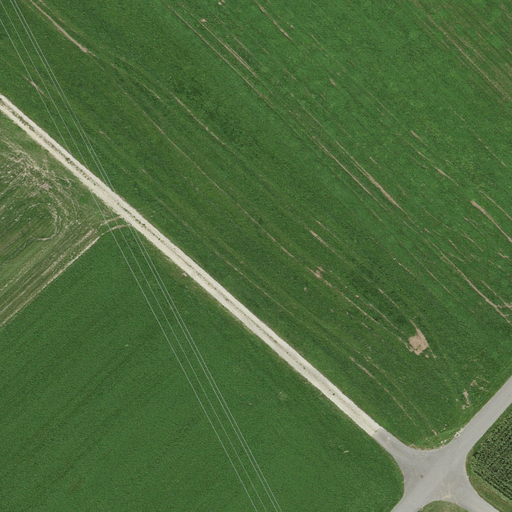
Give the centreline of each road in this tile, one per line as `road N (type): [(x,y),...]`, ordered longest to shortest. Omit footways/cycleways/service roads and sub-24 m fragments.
road 1 (track): [(483,511),(432,480),(0,99)]
road 2 (track): [(403,511),(511,390)]
